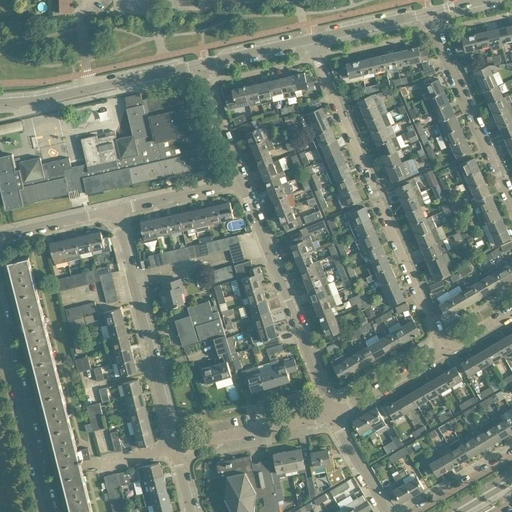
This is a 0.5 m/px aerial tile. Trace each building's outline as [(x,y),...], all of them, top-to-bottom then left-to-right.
[(59,0),(60,13),(72,13),(71,0),(59,0)] [(511,31),(511,26),(499,29),(502,42),(511,39),(511,31)] [(499,29),(487,31),(490,45),(492,50),(503,48),(502,42),(499,29)] [(490,45),(487,31),(476,34),(479,48),(490,45)] [(479,48),(476,34),(475,33),(474,34),(463,37),(464,42),(456,44),(458,52),(460,51),(461,56),(468,54),(467,50),(479,48)] [(430,67),(426,51),(420,52),(419,47),(407,50),(410,63),(421,60),(422,65),(424,70),(430,67)] [(410,63),(407,50),(395,53),(398,66),(410,63)] [(398,66),(395,53),(383,55),(386,68),(398,66)] [(386,68),(383,55),(372,58),(374,71),(386,68)] [(374,71),(372,58),(360,61),(363,74),(374,71)] [(364,78),(363,74),(360,61),(359,61),(359,60),(358,60),(358,61),(347,64),(348,68),(340,70),(342,78),(343,78),(344,83),(364,78)] [(478,67),(475,61),(463,67),(465,73),(478,67)] [(424,70),(422,71),(425,77),(435,72),(433,66),(430,67),(424,70)] [(497,86),(488,66),(477,71),(480,79),(485,91),(497,86)] [(306,78),(304,73),(299,74),(298,74),(298,75),(292,76),(296,89),(308,87),(308,90),(315,89),(312,77),(306,78)] [(296,89),(292,76),(281,79),(284,92),(285,98),(290,97),(289,91),(296,89)] [(443,91),(438,79),(432,82),(430,78),(424,81),(429,92),(423,94),(425,99),(443,91)] [(284,92),(281,79),(269,81),(272,95),(284,92)] [(272,95),(269,81),(257,84),(260,97),(261,104),(267,102),(266,96),(272,95)] [(260,97),(257,84),(245,87),(250,106),(255,105),(254,99),(260,97)] [(234,94),(226,96),(228,109),(249,104),(245,87),(245,86),(244,86),(244,87),(233,89),(234,94)] [(406,86),(400,88),(404,96),(409,94),(406,86)] [(503,98),(502,97),(497,86),(485,91),(490,103),(503,98)] [(194,172),(212,168),(206,141),(204,142),(203,138),(203,137),(201,136),(200,135),(196,136),(195,132),(198,132),(197,129),(194,113),(192,107),(191,102),(189,93),(189,91),(188,91),(185,89),(181,90),(174,91),(167,93),(161,94),(146,98),(146,99),(142,100),(141,93),(125,97),(127,104),(129,103),(130,107),(127,108),(127,109),(128,108),(134,135),(117,139),(116,134),(98,138),(97,135),(81,139),(87,164),(71,167),(69,158),(42,164),(40,157),(21,161),(20,161),(22,168),(16,170),(14,158),(13,154),(12,152),(0,155),(0,182),(6,209),(8,209),(24,205),(24,204),(24,203),(68,192),(69,194),(69,191),(85,187),(87,194),(87,193),(144,180),(163,176),(163,177),(163,176),(193,169),(193,170),(194,172)] [(397,89),(386,92),(388,98),(398,95),(397,89)] [(360,90),(359,90),(348,95),(350,100),(362,95),(360,90)] [(449,103),(443,91),(425,99),(424,100),(429,112),(449,103)] [(509,94),(502,97),(503,98),(490,103),(496,115),(508,110),(506,104),(511,102),(509,94)] [(380,115),(372,95),(360,100),(364,108),(363,108),(368,120),(380,115)] [(319,99),(308,103),(311,109),(321,105),(319,99)] [(412,101),(407,103),(410,110),(415,108),(412,101)] [(454,115),(449,103),(429,112),(434,123),(435,123),(436,123),(454,115)] [(404,105),(399,107),(402,114),(407,111),(404,105)] [(511,107),(508,110),(496,115),(501,127),(511,122),(511,107)] [(330,128),(321,108),(301,117),(304,125),(308,124),(313,135),(330,128)] [(386,112),(380,115),(368,120),(373,132),(391,125),(386,112)] [(284,117),(288,124),(295,121),(292,113),(284,117)] [(246,120),(244,114),(233,118),(235,124),(246,120)] [(459,127),(454,115),(436,123),(441,135),(447,132),(447,133),(459,127)] [(281,117),(273,120),(275,125),(283,122),(281,117)] [(260,118),(244,125),(252,144),(264,139),(260,128),(264,127),(260,118)] [(0,135),(24,130),(22,120),(0,124),(0,135)] [(511,122),(501,127),(507,139),(511,136),(511,122)] [(378,144),(396,136),(391,125),(373,132),(378,144)] [(465,139),(459,127),(447,133),(447,132),(441,135),(446,146),(452,144),(465,139)] [(335,140),(330,128),(313,135),(311,136),(316,148),(322,145),(323,145),(335,140)] [(419,139),(418,136),(415,130),(412,131),(413,132),(410,133),(409,131),(406,132),(411,143),(419,139)] [(397,136),(396,136),(378,144),(383,156),(396,151),(396,150),(402,148),(397,136)] [(274,148),(270,137),(264,139),(252,144),(256,156),(268,151),(268,150),(274,148)] [(470,151),(465,139),(452,144),(458,156),(470,151)] [(340,152),(335,140),(323,145),(322,145),(316,148),(322,159),(328,157),(340,152)] [(273,162),(268,151),(256,156),(261,167),(273,162)] [(401,163),(396,151),(383,156),(388,168),(401,163)] [(345,164),(340,152),(328,157),(322,159),(327,172),(345,164)] [(473,158),(461,164),(455,167),(460,178),(479,170),(473,158)] [(283,170),(279,160),(273,162),(261,167),(265,178),(277,173),(281,171),(283,170)] [(413,174),(407,160),(401,163),(388,168),(394,181),(396,179),(397,181),(413,174)] [(350,176),(345,164),(327,172),(326,172),(331,182),(332,183),(338,181),(350,176)] [(432,169),(424,173),(427,179),(435,176),(432,169)] [(281,184),(279,178),(285,175),(283,170),(281,171),(277,173),(265,178),(269,189),(281,184)] [(484,182),(479,170),(460,178),(462,183),(465,190),(471,187),(471,188),(484,182)] [(315,177),(317,176),(316,173),(309,176),(311,182),(314,180),(314,182),(317,181),(315,177)] [(322,187),(317,176),(315,177),(317,181),(314,182),(314,180),(311,182),(313,188),(315,191),(320,189),(320,188),(322,187)] [(355,188),(350,176),(338,181),(343,193),(355,188)] [(402,200),(420,192),(414,178),(399,184),(400,187),(397,188),(402,200)] [(489,194),(484,182),(471,188),(477,200),(489,194)] [(286,195),(281,184),(269,189),(274,200),(286,195)] [(439,184),(433,186),(439,198),(444,196),(442,192),(439,184)] [(360,200),(355,188),(343,193),(336,195),(342,208),(360,200)] [(325,201),(322,194),(320,189),(315,191),(319,202),(322,201),(322,202),(325,201)] [(425,205),(420,192),(402,200),(407,212),(420,206),(420,207),(425,205)] [(495,206),(489,194),(477,200),(470,202),(473,208),(474,208),(476,214),(482,212),(495,206)] [(290,207),(286,195),(274,200),(278,211),(290,207)] [(313,197),(307,200),(309,206),(316,204),(313,197)] [(231,209),(230,202),(229,202),(229,203),(223,205),(223,204),(217,205),(221,220),(233,218),(232,211),(232,209),(231,209)] [(221,220),(217,205),(217,206),(211,208),(210,207),(204,208),(208,223),(221,220)] [(425,218),(420,207),(420,206),(407,212),(412,224),(425,218)] [(462,216),(458,206),(455,207),(456,208),(453,210),(457,219),(462,216)] [(500,218),(495,206),(482,212),(476,214),(481,226),(482,226),(487,223),(488,224),(500,218)] [(295,218),(290,207),(278,211),(285,229),(301,223),(299,217),(295,218)] [(369,220),(364,207),(358,210),(357,207),(344,213),(351,228),(369,220)] [(208,223),(204,208),(204,209),(198,210),(198,209),(192,211),(195,226),(196,231),(209,228),(208,223)] [(454,220),(450,209),(447,211),(448,212),(445,213),(449,222),(454,220)] [(195,226),(192,211),(191,211),(192,212),(185,213),(185,212),(179,214),(183,229),(187,228),(188,233),(196,231),(195,226)] [(319,211),(304,217),(307,223),(322,217),(319,211)] [(183,229),(179,214),(179,215),(173,216),(172,215),(167,216),(170,232),(183,229)] [(170,232),(167,216),(166,217),(166,218),(160,219),(160,218),(154,219),(157,235),(170,232)] [(417,236),(435,228),(436,227),(431,216),(425,218),(412,224),(417,236)] [(509,238),(500,218),(488,224),(487,223),(482,226),(491,246),(509,238)] [(157,235),(154,219),(148,221),(148,222),(142,223),(141,222),(143,230),(134,232),(137,244),(145,242),(144,238),(157,235)] [(313,242),(310,235),(313,234),(313,232),(326,226),(323,220),(299,229),(300,232),(292,235),(296,243),(291,245),(296,257),(309,252),(308,252),(315,249),(313,242)] [(374,232),(369,220),(351,228),(356,240),(361,237),(374,232)] [(336,226),(330,228),(333,235),(338,233),(336,226)] [(441,240),(435,228),(417,236),(422,248),(436,242),(441,240)] [(467,237),(464,230),(458,233),(459,236),(460,236),(462,239),(467,237)] [(102,237),(101,232),(100,232),(100,233),(94,234),(94,233),(88,234),(92,249),(102,247),(104,252),(111,250),(108,236),(102,237)] [(379,244),(374,232),(361,237),(356,240),(361,251),(379,244)] [(459,236),(458,233),(453,235),(456,241),(462,239),(460,236),(459,236)] [(92,249),(88,234),(87,235),(88,236),(81,237),(81,236),(76,237),(79,252),(92,249)] [(239,241),(237,235),(225,238),(226,245),(228,245),(239,241)] [(79,252),(76,237),(75,237),(75,239),(69,240),(68,239),(63,240),(68,261),(80,258),(79,252)] [(226,245),(225,238),(219,239),(222,251),(229,249),(228,245),(226,245)] [(222,251),(219,239),(212,241),(215,253),(222,251)] [(443,239),(441,240),(436,242),(422,248),(428,260),(441,254),(448,251),(443,239)] [(68,261),(63,240),(62,240),(62,241),(56,243),(56,242),(50,243),(54,264),(68,261)] [(215,253),(212,241),(206,242),(209,254),(215,253)] [(241,247),(239,241),(228,245),(229,249),(229,251),(241,247)] [(511,242),(511,241),(501,246),(503,252),(511,248),(511,242)] [(209,254),(206,242),(199,244),(202,255),(209,254)] [(202,255),(199,244),(194,245),(196,257),(202,255)] [(384,255),(379,244),(361,251),(363,257),(369,254),(372,261),(384,255)] [(196,257),(194,245),(187,247),(189,258),(196,257)] [(189,258),(187,247),(181,248),(184,260),(189,258)] [(243,253),(241,247),(229,251),(231,257),(243,253)] [(184,260),(181,248),(174,250),(177,261),(184,260)] [(348,256),(345,248),(342,249),(341,248),(339,249),(343,259),(348,256)] [(177,261),(174,250),(168,251),(171,263),(177,261)] [(171,263),(168,251),(161,253),(164,264),(171,263)] [(341,264),(339,257),(336,251),(333,252),(334,253),(331,254),(336,266),(341,264)] [(313,263),(309,252),(296,257),(300,268),(313,263)] [(492,252),(486,255),(488,258),(489,257),(490,260),(495,257),(492,252)] [(164,264),(161,253),(154,254),(157,266),(164,264)] [(244,259),(243,253),(231,257),(233,262),(244,259)] [(157,266),(154,254),(149,256),(151,267),(157,266)] [(449,274),(441,254),(428,260),(433,272),(434,271),(437,280),(449,274)] [(389,267),(384,255),(372,261),(377,272),(389,267)] [(488,258),(486,255),(481,259),(484,264),(490,260),(489,257),(488,258)] [(17,296),(37,291),(28,257),(8,262),(17,296)] [(258,280),(263,278),(259,266),(253,268),(250,260),(234,265),(238,279),(236,279),(240,292),(261,286),(260,286),(258,280)] [(305,280),(324,272),(319,260),(313,263),(300,268),(305,280)] [(463,270),(469,266),(466,261),(455,268),(458,273),(463,270)] [(506,262),(495,268),(497,272),(503,283),(511,278),(511,272),(508,265),(506,262)] [(230,265),(224,266),(228,278),(234,276),(230,265)] [(111,272),(109,266),(98,269),(99,275),(111,272)] [(228,278),(224,266),(218,268),(222,280),(228,278)] [(472,271),(469,266),(463,270),(465,272),(466,271),(467,274),(472,271)] [(389,267),(370,275),(366,277),(368,282),(379,277),(382,285),(395,279),(389,267)] [(222,280),(218,268),(212,270),(216,281),(222,280)] [(99,275),(98,269),(92,270),(95,281),(101,280),(100,279),(99,275)] [(95,281),(92,270),(85,272),(88,283),(95,281)] [(216,281),(212,270),(206,272),(210,283),(216,281)] [(465,272),(463,270),(458,273),(457,273),(460,279),(467,274),(466,271),(465,272)] [(88,283),(85,272),(80,273),(83,284),(88,283)] [(112,278),(111,272),(99,275),(100,279),(101,280),(101,281),(112,278)] [(328,283),(324,272),(305,280),(309,291),(322,285),(328,283)] [(503,283),(497,272),(485,279),(492,290),(503,283)] [(83,284),(80,273),(73,275),(76,286),(83,284)] [(460,279),(457,273),(450,277),(454,282),(460,279)] [(76,286),(73,275),(67,276),(70,288),(76,286)] [(70,288),(67,276),(60,278),(63,289),(70,288)] [(63,289),(60,278),(55,279),(57,291),(63,289)] [(113,283),(112,278),(101,281),(102,286),(113,283)] [(164,290),(162,290),(164,298),(162,299),(164,308),(173,305),(177,304),(183,303),(180,293),(180,292),(183,291),(180,278),(172,280),(162,283),(164,290)] [(400,291),(395,279),(382,285),(391,305),(403,300),(399,292),(400,291)] [(492,290),(485,279),(474,285),(481,297),(492,290)] [(442,281),(431,285),(434,292),(445,287),(442,281)] [(115,289),(113,283),(102,286),(103,290),(104,292),(115,289)] [(332,294),(328,283),(322,285),(309,291),(311,296),(310,297),(312,302),(313,301),(314,302),(326,297),(332,294)] [(224,297),(221,289),(220,284),(213,286),(215,291),(217,299),(224,297)] [(481,297),(474,285),(463,292),(470,303),(481,297)] [(263,292),(261,286),(240,292),(242,299),(248,297),(250,303),(265,298),(264,298),(263,298),(262,292),(263,292)] [(116,295),(115,289),(104,292),(105,298),(116,295)] [(25,330),(45,325),(37,291),(17,296),(25,330)] [(470,303),(463,292),(452,298),(459,310),(470,303)] [(332,294),(326,297),(314,302),(318,313),(331,308),(337,305),(332,294)] [(118,300),(116,295),(105,298),(106,303),(118,300)] [(361,302),(362,302),(360,295),(353,298),(355,301),(356,300),(358,304),(356,304),(358,309),(363,307),(361,302)] [(267,311),(265,304),(266,304),(265,298),(250,303),(244,305),(244,306),(248,317),(254,315),(268,311),(268,310),(267,311)] [(355,301),(353,298),(348,300),(351,306),(356,304),(358,304),(356,300),(355,301)] [(459,310),(452,298),(440,305),(438,301),(433,304),(435,307),(439,314),(443,311),(446,317),(451,314),(453,314),(452,313),(459,310)] [(189,315),(174,320),(175,323),(182,346),(192,343),(198,341),(198,340),(200,339),(200,340),(215,335),(215,337),(225,334),(217,311),(212,312),(209,300),(196,304),(187,306),(189,315)] [(371,307),(367,300),(362,302),(361,302),(363,307),(364,310),(371,307)] [(121,314),(120,308),(98,313),(95,301),(89,303),(92,314),(94,321),(106,318),(108,324),(122,321),(120,314),(121,314)] [(406,302),(397,306),(395,307),(398,313),(409,309),(406,302)] [(89,303),(83,304),(86,316),(92,314),(89,303)] [(86,316),(83,304),(77,306),(80,318),(86,316)] [(80,318),(77,306),(71,307),(74,319),(75,319),(80,318)] [(74,319),(71,307),(65,309),(68,321),(74,319)] [(232,308),(228,309),(221,311),(223,316),(232,313),(233,311),(232,308)] [(335,319),(331,308),(318,313),(323,324),(335,319)] [(270,317),(268,311),(254,315),(258,328),(271,324),(272,323),(271,323),(269,317),(270,317)] [(386,313),(380,317),(381,319),(382,319),(384,321),(389,318),(386,313)] [(410,316),(404,320),(407,324),(402,327),(408,339),(414,335),(415,336),(416,335),(416,334),(419,332),(410,316)] [(381,319),(380,317),(375,320),(378,325),(384,321),(382,319),(381,319)] [(74,319),(68,321),(70,328),(77,326),(75,319),(74,319)] [(339,330),(335,319),(323,324),(324,328),(324,330),(325,330),(327,335),(332,334),(334,340),(346,335),(344,329),(339,330)] [(123,320),(122,321),(108,324),(111,337),(125,334),(125,333),(123,327),(124,327),(123,320)] [(369,323),(362,327),(364,329),(365,329),(366,331),(372,328),(369,323)] [(276,335),(274,329),(273,330),(271,324),(258,328),(250,330),(255,346),(257,345),(258,347),(280,341),(278,335),(276,335)] [(34,364),(54,359),(45,325),(25,330),(34,364)] [(364,329),(362,327),(356,331),(359,336),(366,331),(365,329),(364,329)] [(408,339),(402,327),(390,334),(397,345),(408,339)] [(359,336),(356,331),(349,334),(353,340),(359,336)] [(126,333),(125,333),(125,334),(111,337),(114,349),(128,346),(127,339),(128,339),(126,333)] [(211,364),(202,367),(207,384),(231,376),(226,359),(232,358),(231,353),(228,346),(225,334),(215,337),(212,338),(215,349),(218,357),(219,357),(220,361),(211,364)] [(397,345),(390,334),(379,341),(385,352),(397,345)] [(511,349),(511,345),(507,336),(496,343),(503,355),(511,349)] [(80,337),(73,339),(75,346),(82,345),(80,337)] [(385,352),(379,341),(367,347),(374,358),(385,352)] [(339,348),(337,342),(325,347),(328,353),(339,348)] [(503,355),(496,343),(484,349),(491,361),(494,366),(506,360),(503,355)] [(281,344),(269,347),(266,348),(268,354),(283,350),(281,344)] [(83,351),(82,345),(75,346),(76,353),(83,351)] [(131,358),(130,352),(131,352),(129,345),(128,346),(114,349),(109,351),(110,356),(115,355),(117,362),(132,359),(132,358),(131,358)] [(374,358),(367,347),(357,353),(363,365),(374,358)] [(491,361),(484,349),(473,356),(480,368),(491,361)] [(237,351),(231,353),(232,358),(236,369),(242,367),(237,351)] [(357,353),(346,360),(345,360),(352,371),(363,365),(357,353)] [(352,371),(345,360),(346,360),(342,354),(330,360),(341,378),(345,375),(345,376),(347,376),(346,375),(352,371)] [(88,356),(81,358),(84,371),(91,369),(88,356)] [(480,368),(473,356),(467,359),(466,360),(462,363),(469,374),(480,368)] [(84,371),(81,358),(75,359),(78,372),(84,371)] [(42,398),(62,393),(54,359),(34,364),(42,398)] [(134,364),(132,359),(117,362),(121,375),(127,373),(127,374),(129,373),(136,371),(135,370),(134,371),(133,364),(134,364)] [(288,372),(297,369),(294,359),(284,362),(285,365),(279,367),(276,360),(270,362),(272,369),(277,384),(283,382),(282,381),(288,379),(289,380),(287,374),(288,373),(288,372)] [(101,366),(93,368),(95,375),(102,374),(101,366)] [(264,388),(260,373),(257,366),(241,371),(246,387),(250,386),(251,391),(258,390),(257,389),(264,387),(264,388)] [(462,378),(455,367),(449,370),(448,370),(447,371),(444,373),(451,385),(462,378)] [(277,384),(272,369),(260,373),(264,388),(270,386),(270,385),(276,383),(276,384),(277,384)] [(451,385),(444,373),(433,380),(440,392),(451,385)] [(505,385),(511,380),(511,373),(502,379),(505,385)] [(139,385),(138,379),(123,383),(126,396),(140,392),(138,385),(139,385)] [(440,392),(433,380),(421,387),(428,398),(440,392)] [(491,386),(485,389),(488,394),(494,391),(491,386)] [(428,398),(421,387),(410,393),(417,405),(428,398)] [(485,389),(479,392),(482,398),(488,394),(485,389)] [(141,391),(140,392),(126,396),(129,408),(143,404),(141,398),(143,398),(141,391)] [(62,393),(42,398),(51,432),(71,427),(62,393)] [(107,393),(100,395),(102,402),(109,400),(107,393)] [(417,405),(410,393),(399,400),(406,412),(417,405)] [(495,393),(490,397),(493,402),(499,399),(495,393)] [(493,402),(490,397),(484,400),(487,405),(493,402)] [(470,398),(465,401),(468,407),(473,403),(470,398)] [(391,404),(387,406),(394,418),(406,412),(399,400),(392,403),(391,404)] [(468,407),(465,401),(459,405),(462,410),(468,407)] [(99,402),(92,404),(95,417),(102,415),(99,402)] [(95,417),(92,404),(86,406),(90,418),(95,417)] [(144,404),(143,404),(129,408),(121,410),(123,416),(131,414),(133,420),(146,417),(145,411),(146,410),(144,404)] [(386,424),(376,408),(376,407),(364,414),(371,426),(374,431),(386,424)] [(449,410),(444,414),(447,418),(452,415),(449,410)] [(371,426),(364,414),(353,421),(360,433),(371,426)] [(447,418),(444,414),(438,417),(441,422),(447,418)] [(106,428),(102,415),(95,417),(99,429),(106,428)] [(510,432),(504,420),(500,415),(490,421),(490,422),(493,427),(500,438),(510,432)] [(99,429),(95,417),(90,418),(93,431),(99,429)] [(147,417),(146,417),(133,420),(136,433),(150,430),(150,429),(148,423),(149,423),(147,417)] [(453,430),(451,426),(449,424),(450,423),(449,421),(438,427),(442,434),(447,431),(448,433),(453,430)] [(500,438),(493,427),(490,422),(479,428),(482,433),(490,444),(500,438)] [(424,425),(416,430),(419,435),(427,431),(424,425)] [(71,427),(51,432),(59,467),(61,475),(70,511),(71,511),(91,507),(85,485),(82,473),(82,471),(79,462),(91,459),(88,448),(77,451),(71,427)] [(151,429),(150,429),(150,430),(136,433),(128,435),(130,441),(137,439),(139,446),(145,445),(147,445),(147,444),(154,442),(153,442),(151,436),(152,436),(151,429)] [(434,429),(429,432),(432,438),(438,435),(434,429)] [(110,433),(112,439),(119,438),(117,431),(110,433)] [(374,431),(369,434),(372,439),(377,436),(374,431)] [(390,435),(397,447),(403,444),(396,432),(390,435)] [(490,444),(482,433),(472,439),(479,450),(490,444)] [(122,450),(119,438),(112,439),(115,452),(122,450)] [(469,456),(462,445),(459,439),(448,445),(452,451),(459,463),(459,462),(469,456)] [(479,450),(472,439),(462,445),(469,456),(479,450)] [(329,461),(327,450),(326,450),(326,447),(320,448),(320,451),(311,453),(312,459),(309,460),(311,471),(314,471),(314,469),(320,467),(320,466),(324,465),(326,473),(326,477),(328,480),(332,486),(337,484),(345,479),(341,473),(339,468),(338,467),(334,468),(332,460),(329,461)] [(404,447),(394,453),(398,459),(408,453),(404,447)] [(300,449),(287,452),(291,471),(297,469),(298,473),(298,474),(305,472),(300,449)] [(448,469),(441,457),(438,451),(431,455),(434,461),(431,463),(428,459),(421,464),(427,475),(435,471),(437,475),(447,469),(447,470),(448,469)] [(452,451),(441,457),(448,469),(449,469),(448,468),(457,463),(458,464),(459,463),(452,451)] [(291,471),(287,452),(273,455),(278,478),(285,476),(284,472),(291,471)] [(279,511),(277,501),(274,484),(274,483),(272,472),(271,472),(270,470),(268,460),(251,464),(249,455),(229,460),(230,461),(226,462),(225,461),(216,463),(220,483),(226,482),(224,498),(231,511),(279,511)] [(160,468),(159,462),(136,468),(139,477),(140,480),(147,479),(162,475),(162,474),(161,475),(159,468),(160,468)] [(130,483),(126,470),(119,472),(120,473),(123,485),(130,483)] [(405,470),(399,473),(402,478),(407,475),(405,470)] [(113,487),(120,485),(123,485),(120,473),(117,473),(110,474),(113,487)] [(402,478),(399,473),(393,476),(396,481),(402,478)] [(113,487),(110,474),(104,476),(107,488),(113,487)] [(163,481),(162,475),(147,479),(140,480),(133,482),(136,494),(142,492),(143,493),(165,488),(165,487),(164,487),(162,481),(163,481)] [(315,495),(311,477),(306,478),(310,499),(315,495)] [(423,489),(416,477),(405,484),(412,496),(423,489)] [(346,481),(338,486),(329,491),(332,496),(349,486),(346,481)] [(280,483),(280,482),(274,483),(274,484),(277,501),(283,500),(280,483)] [(412,496),(405,484),(393,491),(400,502),(412,496)] [(113,487),(107,488),(110,501),(116,500),(123,498),(120,485),(113,487)] [(167,493),(165,488),(143,493),(146,506),(153,504),(168,501),(168,500),(167,500),(166,494),(167,493)] [(325,493),(319,497),(323,502),(328,499),(325,493)] [(362,495),(341,507),(343,511),(363,511),(369,508),(362,495)] [(323,502),(319,497),(314,500),(317,505),(323,502)] [(123,511),(126,511),(123,498),(116,500),(119,511),(123,511)] [(119,511),(116,500),(110,501),(112,511),(119,511)] [(170,506),(168,501),(153,504),(155,511),(170,511),(169,506),(170,506)]
